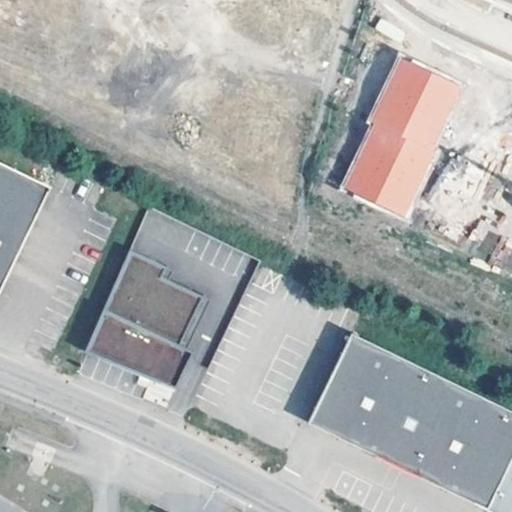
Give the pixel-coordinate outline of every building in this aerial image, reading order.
[(459,86),(399,57),(369,119),(375,122),(429,148),(459,86)] [(433,150),(429,148),(375,122),(344,187),(401,214),(433,150)] [(0,306),(56,192),(0,164),(0,306)] [(441,253),(418,242),(409,262),(432,273),(441,253)] [(128,250),(83,346),(172,387),(186,357),(190,349),(185,347),(177,344),(200,295),(158,275),(163,266),(128,250)] [(208,298),(200,295),(177,344),(185,347),(208,298)] [(383,464),(482,511),(492,511),(511,471),(511,414),(354,339),(311,429),(383,464)]
